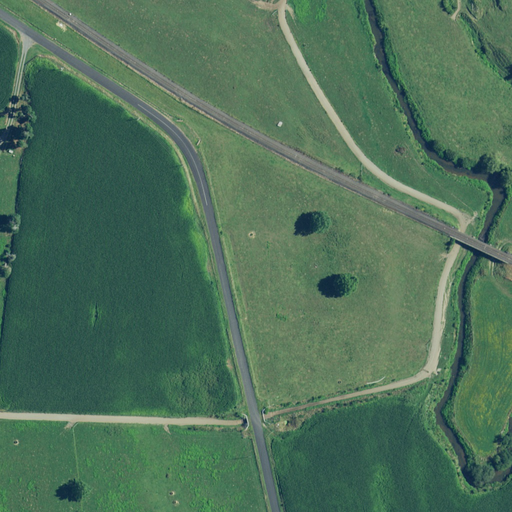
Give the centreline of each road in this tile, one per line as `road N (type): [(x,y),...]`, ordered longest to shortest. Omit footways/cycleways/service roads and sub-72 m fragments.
road 1 (track): [(284,0),(307,68),(361,154),(467,220),(438,377),(343,410),(257,422)]
road 2 (unclassified): [(0,12),(162,120),(193,159),(278,511)]
road 3 (track): [(0,422),(223,430),(257,422)]
